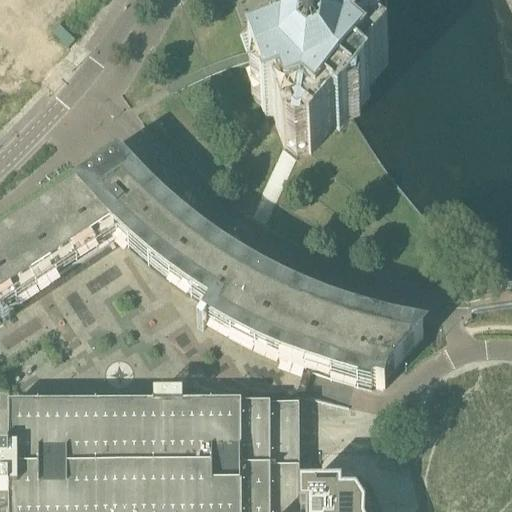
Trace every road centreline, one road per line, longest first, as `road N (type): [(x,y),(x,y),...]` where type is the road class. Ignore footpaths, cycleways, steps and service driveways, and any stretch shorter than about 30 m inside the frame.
road 1 (residential): [(139,0),(82,79),(0,168)]
road 2 (residential): [(511,351),(450,356),(382,414)]
